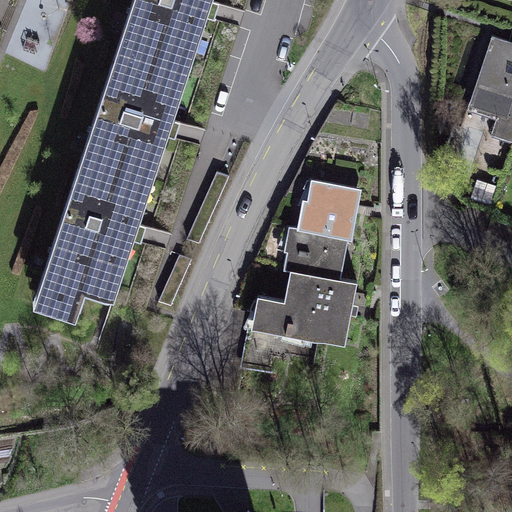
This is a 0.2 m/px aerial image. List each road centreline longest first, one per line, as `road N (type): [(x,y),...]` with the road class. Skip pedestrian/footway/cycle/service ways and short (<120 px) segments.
road 1 (residential): [(128,507),(248,220),(314,84),(357,21)]
road 2 (residential): [(408,202),(404,511)]
road 3 (residential): [(357,21),(386,42),(405,76),(408,202)]
